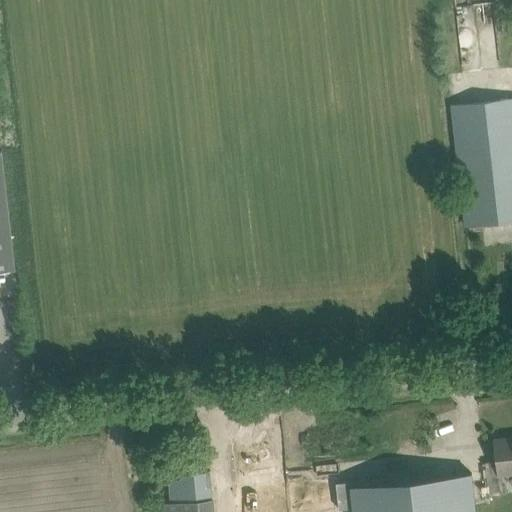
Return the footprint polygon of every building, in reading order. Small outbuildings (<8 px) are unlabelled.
[(511,98),(452,104),(464,224),(511,219),(511,98)] [(1,150),(0,150),(0,271),(14,269),(12,250),(1,150)] [(511,471),(511,437),(495,440),(499,473),(511,471)] [(167,475),(170,506),(162,507),(162,511),(213,511),(209,470),(167,475)] [(383,477),(336,483),(339,509),(353,508),(353,511),(475,511),(471,473),(384,483),(383,477)] [(333,511),(330,480),(235,490),(237,509),(237,511),(273,511),(273,505),(309,502),(309,511),(333,511)]
